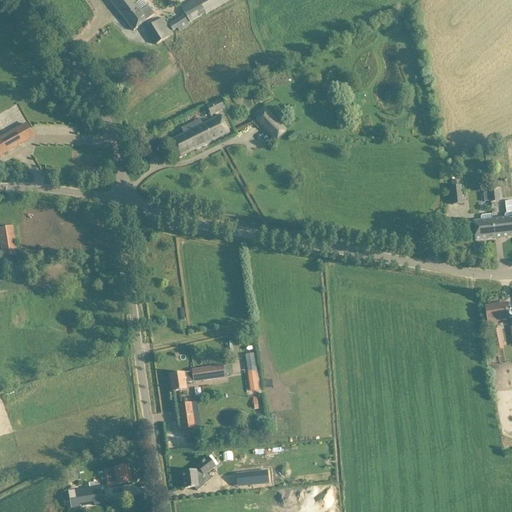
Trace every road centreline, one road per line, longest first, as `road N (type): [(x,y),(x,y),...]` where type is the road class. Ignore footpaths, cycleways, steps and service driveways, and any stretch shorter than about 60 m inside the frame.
road 1 (unclassified): [(511,272),(260,235),(123,199)]
road 2 (unclassified): [(163,511),(120,226),(123,199)]
road 3 (unclassified): [(123,199),(109,125),(21,0)]
road 4 (unclassified): [(0,190),(123,199)]
